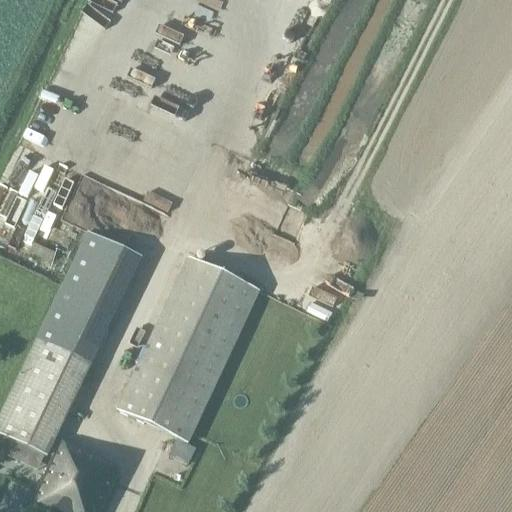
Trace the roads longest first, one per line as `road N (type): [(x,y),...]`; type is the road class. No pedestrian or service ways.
road 1 (unknown): [(115,511),(128,465),(101,386),(242,88),(259,43),(255,12)]
road 2 (track): [(447,0),(310,269),(282,274),(194,237)]
